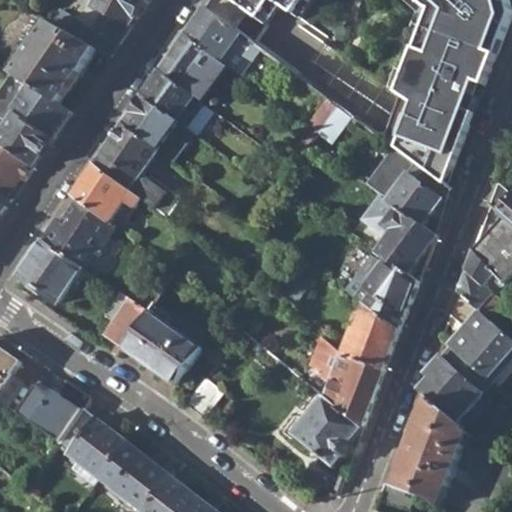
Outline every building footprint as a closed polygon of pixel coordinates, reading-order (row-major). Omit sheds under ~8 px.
[(0,0),(0,68),(62,107),(100,52),(81,41),(6,0),(0,0)] [(100,52),(111,59),(150,3),(143,0),(98,0),(94,9),(98,12),(81,41),(100,52)] [(211,0),(206,9),(234,30),(246,13),(231,0),(211,0)] [(234,30),(259,51),(289,75),(411,169),(414,165),(435,180),(440,184),(449,191),(511,29),(511,8),(510,0),(231,0),(246,13),(234,30)] [(222,61),(241,76),(259,51),(234,30),(206,9),(187,36),(210,53),(222,61)] [(210,53),(187,36),(161,73),(196,98),(202,89),(191,81),(210,53)] [(222,61),(210,53),(191,81),(202,89),(222,61)] [(144,98),(178,122),(196,98),(161,73),(144,98)] [(159,152),(161,154),(181,125),(178,122),(144,98),(125,127),(159,152)] [(206,106),(196,98),(178,122),(181,125),(188,130),(206,106)] [(0,145),(36,168),(55,141),(0,104),(0,124),(6,129),(0,137),(0,145)] [(125,127),(96,168),(141,202),(153,212),(156,214),(170,194),(150,180),(148,183),(142,177),(159,152),(125,127)] [(0,191),(13,201),(36,168),(0,145),(0,191)] [(398,207),(423,225),(441,201),(440,195),(435,191),(440,184),(435,180),(414,165),(411,169),(408,174),(388,200),(398,207)] [(74,199),(109,227),(124,205),(133,212),(141,202),(96,168),(74,199)] [(511,223),(511,194),(500,183),(492,206),(511,223)] [(0,220),(13,201),(0,191),(0,220)] [(44,244),(77,267),(90,249),(93,250),(109,227),(74,199),(44,244)] [(509,290),(511,286),(511,223),(492,206),(474,252),(494,274),(509,290)] [(385,258),(407,274),(437,236),(423,225),(398,207),(384,225),(392,232),(381,248),(378,252),(385,258)] [(19,280),(52,304),(77,267),(44,244),(19,280)] [(372,248),(378,252),(381,248),(376,244),(372,248)] [(474,252),(459,292),(482,313),(495,324),(511,303),(511,293),(509,290),(494,274),(474,252)] [(367,304),(401,330),(419,283),(407,274),(385,258),(382,265),(371,261),(362,285),(372,289),(367,304)] [(284,311),(299,292),(283,281),(269,299),(284,311)] [(104,320),(111,325),(126,302),(116,294),(102,316),(104,320)] [(102,337),(117,347),(126,353),(148,317),(126,302),(111,325),(102,337)] [(343,356),(385,371),(401,330),(367,304),(365,303),(343,356)] [(498,390),(500,392),(511,377),(511,338),(482,313),(450,348),(498,390)] [(125,354),(176,388),(202,349),(151,314),(148,317),(126,353),(125,354)] [(13,348),(5,341),(0,347),(0,349),(7,355),(13,348)] [(429,398),(458,425),(483,396),(489,401),(498,390),(450,348),(443,344),(438,356),(441,359),(428,373),(433,379),(421,391),(429,398)] [(125,354),(126,353),(117,347),(112,356),(120,361),(125,354)] [(0,392),(3,387),(19,364),(7,355),(0,349),(0,392)] [(343,356),(325,399),(364,427),(385,371),(343,356)] [(187,406),(205,420),(224,395),(206,381),(187,406)] [(48,397),(51,393),(38,384),(35,388),(48,397)] [(25,403),(3,387),(0,392),(0,406),(15,417),(25,403)] [(56,447),(79,414),(51,393),(48,397),(35,388),(25,403),(15,417),(56,447)] [(294,436),(332,468),(339,459),(349,459),(353,452),(350,446),(364,427),(325,399),(324,397),(294,436)] [(432,502),(441,510),(472,436),(458,425),(429,398),(395,488),(416,497),(432,502)] [(56,447),(100,479),(127,445),(82,410),(79,414),(56,447)] [(100,479),(144,511),(171,479),(127,445),(100,479)] [(470,511),(492,511),(511,489),(511,470),(502,462),(472,498),(478,503),(470,511)] [(143,511),(212,511),(213,511),(171,479),(144,511),(143,511)] [(380,499),(410,511),(416,497),(395,488),(386,484),(380,499)]
